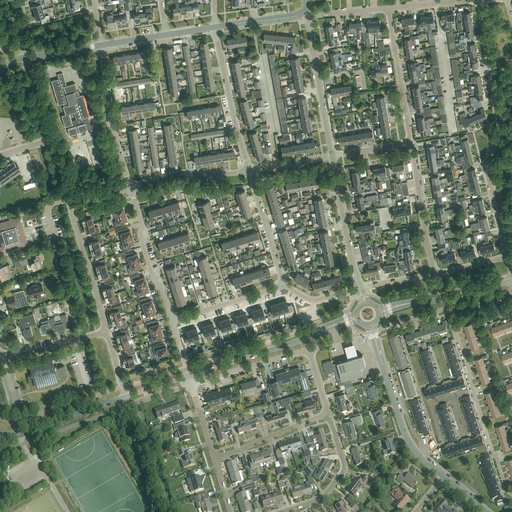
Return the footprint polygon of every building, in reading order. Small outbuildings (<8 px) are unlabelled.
[(34,12),(43,10),(42,5),(45,4),(44,0),(40,0),(36,1),(37,4),(32,6),(34,12)] [(178,0),(171,0),(172,1),(173,2),(175,4),(176,7),(173,8),(174,14),(174,15),(180,14),(179,6),(178,0)] [(190,0),(193,12),(199,11),(198,10),(199,10),(198,4),(195,4),(194,0),(190,0)] [(77,1),(69,2),(66,2),(68,13),(74,12),(74,8),(79,8),(77,1)] [(43,10),(34,12),(36,19),(41,17),(43,23),(50,21),(48,15),(45,16),(43,10)] [(465,20),(472,18),(472,15),(471,16),(470,12),(464,13),(464,11),(457,12),(458,20),(462,20),(462,18),(465,17),(465,20)] [(113,12),(109,12),(109,13),(106,13),(108,24),(109,24),(114,24),(113,14),(113,12)] [(119,13),(121,23),(127,22),(126,21),(127,21),(126,15),(122,15),(122,12),(119,12),(119,13)] [(428,30),(427,16),(424,17),(424,16),(421,16),(421,17),(421,19),(418,19),(419,26),(421,26),(424,26),(425,30),(428,30)] [(410,36),(408,18),(405,19),(405,17),(402,18),(402,19),(402,25),(405,25),(406,32),(404,32),(404,36),(410,36)] [(414,18),(413,17),(411,17),(411,18),(408,18),(410,36),(413,35),(417,34),(417,31),(413,31),(412,24),(415,24),(418,25),(418,19),(414,20),(414,18)] [(357,36),(355,23),(352,23),(352,22),(349,23),(349,26),(347,26),(348,34),(353,34),(354,40),(357,39),(357,36)] [(327,30),(326,30),(326,33),(333,32),(336,31),(342,30),(341,24),(336,25),(336,27),(332,28),(332,26),(326,27),(327,30)] [(459,42),(464,41),(464,38),(468,37),(474,36),(473,33),(474,33),(474,30),(467,31),(467,34),(463,35),(463,34),(460,35),(461,38),(459,38),(459,42)] [(403,40),(404,46),(412,45),(419,43),(418,38),(423,37),(423,33),(418,34),(418,35),(407,36),(408,39),(403,40)] [(329,42),(328,42),(328,45),(335,44),(335,45),(340,44),(339,40),(342,39),(345,39),(344,36),(341,36),(338,37),(334,37),(328,39),(329,42)] [(470,50),(477,49),(476,46),(475,46),(475,43),(469,44),(465,45),(464,41),(459,42),(460,48),(465,48),(469,48),(470,50)] [(172,55),(171,51),(174,50),(174,47),(171,48),(164,49),(165,56),(172,55)] [(417,53),(420,53),(420,49),(417,50),(413,50),(406,52),(407,55),(406,55),(406,58),(414,57),(414,53),(417,53)] [(467,57),(471,56),(477,55),(476,52),(477,52),(477,49),(470,50),(470,53),(466,54),(466,53),(463,54),(464,57),(467,57)] [(139,53),(140,60),(144,59),(145,62),(148,62),(147,58),(146,52),(139,53)] [(135,64),(133,54),(126,55),(127,62),(131,61),(132,64),(135,64)] [(119,66),(121,66),(120,56),(113,57),(114,64),(118,63),(119,66)] [(332,66),(339,65),(344,64),(343,61),(349,60),(348,57),(332,60),(333,63),(331,63),(332,66)] [(292,66),(299,64),(298,58),(284,60),(285,63),(289,63),(288,61),(291,61),(292,66)] [(381,64),(383,75),(385,75),(385,74),(388,73),(392,72),(392,71),(392,67),(391,66),(387,67),(386,60),(383,61),(383,64),(381,64)] [(167,69),(174,68),(173,64),(176,63),(175,61),(173,61),(166,62),(167,69)] [(233,69),(240,68),(239,64),(242,62),(241,61),(239,61),(231,62),(233,69)] [(383,75),(381,64),(378,65),(377,61),(374,61),(374,62),(376,75),(380,75),(380,76),(383,75)] [(478,61),(471,62),(467,62),(468,65),(465,66),(466,69),(468,68),(468,69),(472,68),(479,67),(478,64),(479,64),(478,61)] [(287,73),(301,71),(299,64),(292,66),(293,71),(290,71),(290,70),(286,70),(287,73)] [(88,117),(89,116),(83,94),(79,95),(78,91),(77,91),(75,83),(66,85),(63,73),(58,74),(59,79),(51,81),(59,104),(63,103),(64,106),(63,106),(65,114),(62,115),(65,127),(67,126),(68,128),(67,128),(69,135),(90,129),(90,130),(91,131),(96,129),(95,124),(93,124),(90,125),(88,117)] [(418,83),(425,82),(424,76),(421,77),(421,73),(410,75),(411,79),(412,79),(412,82),(418,81),(418,83)] [(175,77),(177,77),(177,74),(175,74),(168,75),(169,82),(176,81),(175,77)] [(244,74),(241,74),(234,76),(235,82),(242,81),(242,77),(244,76),(244,74)] [(289,86),(303,84),(302,77),(294,79),(295,84),(292,84),(292,82),(288,83),(289,86)] [(413,93),(420,92),(419,90),(424,89),(426,88),(426,87),(429,85),(429,81),(425,82),(418,83),(419,87),(413,88),(413,91),(413,93)] [(304,90),(303,84),(289,86),(290,89),(293,89),(293,87),(295,87),(296,92),(304,90)] [(343,96),(346,96),(344,86),(338,87),(339,95),(343,94),(343,96)] [(180,87),(170,88),(171,95),(178,94),(177,91),(180,90),(180,87)] [(244,87),(237,89),(238,96),(245,94),(244,90),(247,88),(247,87),(244,87)] [(474,103),(480,102),(480,99),(483,99),(483,96),(484,95),(484,93),(476,94),(477,97),(473,97),(470,97),(471,104),(474,103)] [(421,102),(432,100),(431,96),(428,97),(415,99),(415,103),(414,103),(415,106),(422,105),(421,102)] [(384,97),(377,98),(378,103),(375,103),(375,102),(371,102),(372,106),(386,103),(384,97)] [(247,100),(243,101),(240,102),(242,108),(251,106),(251,105),(251,104),(248,103),(247,100)] [(148,110),(147,102),(144,103),(142,101),(140,101),(141,103),(142,111),(148,110)] [(479,114),(482,120),(484,119),(484,118),(487,117),(484,111),(483,107),(480,102),(474,103),(476,107),(479,106),(480,108),(482,112),(479,114)] [(294,113),(308,110),(306,104),(299,105),(299,108),(289,110),(289,113),(294,112),(294,113)] [(242,108),(244,115),(250,113),(249,109),(252,107),(251,105),(251,106),(242,108)] [(422,114),(432,112),(431,109),(430,109),(429,106),(427,106),(427,107),(422,107),(422,105),(415,106),(415,109),(416,109),(417,112),(422,111),(422,114)] [(482,120),(479,114),(477,114),(476,113),(475,111),(473,108),(473,109),(472,107),(471,107),(470,106),(469,107),(470,108),(469,108),(476,122),(479,120),(479,121),(482,120)] [(207,108),(208,114),(212,114),(213,117),(215,116),(215,113),(213,107),(207,108)] [(473,123),(476,122),(469,108),(468,108),(468,109),(468,111),(469,114),(471,117),(468,118),(467,119),(470,125),(473,124),(473,123)] [(193,110),(194,117),(198,116),(198,119),(201,118),(200,109),(193,110)] [(374,118),(388,116),(387,110),(379,111),(380,116),(377,116),(377,115),(373,115),(374,118)] [(418,121),(419,124),(433,121),(433,118),(428,118),(428,119),(424,120),(424,117),(432,115),(432,112),(422,114),(423,117),(417,118),(417,121),(418,121)] [(252,119),(254,119),(254,117),(253,115),(251,116),(250,113),(244,115),(245,121),(252,119)] [(464,118),(463,115),(462,113),(459,115),(461,117),(459,118),(461,124),(463,123),(465,127),(468,125),(468,126),(470,125),(467,119),(468,118),(467,117),(464,118)] [(309,117),(301,118),(302,123),(299,123),(299,122),(295,122),(296,123),(296,126),(310,123),(309,117)] [(252,119),(245,121),(247,128),(254,126),(253,122),(256,120),(255,118),(254,119),(252,119)] [(429,125),(437,124),(436,120),(433,121),(419,124),(419,127),(418,127),(419,130),(426,129),(430,128),(429,125)] [(440,131),(443,131),(442,129),(442,126),(447,125),(447,122),(442,123),(442,126),(439,126),(440,131)] [(376,131),(390,129),(389,123),(381,124),(382,129),(379,129),(379,128),(376,128),(376,131)] [(165,132),(172,131),(171,124),(164,125),(164,129),(163,130),(163,132),(165,132)] [(365,131),(367,140),(374,139),(372,131),(368,132),(368,130),(365,131)] [(249,134),(251,140),(258,138),(261,137),(260,136),(258,135),(257,135),(256,132),(249,134)] [(360,141),(359,134),(355,134),(355,133),(352,133),(354,142),(360,141)] [(308,150),(307,143),(303,144),(302,139),(303,139),(302,134),(299,134),(302,152),(308,150)] [(130,137),(131,144),(138,142),(137,139),(140,137),(141,137),(140,135),(140,136),(137,136),(130,137)] [(286,137),(286,135),(283,136),(282,136),(283,137),(279,138),(280,144),(284,144),(285,147),(281,148),(282,155),(289,154),(287,145),(287,142),(286,141),(286,137)] [(348,143),(346,136),(342,136),(342,135),(339,135),(341,145),(348,143)] [(450,145),(451,150),(456,149),(455,149),(459,148),(462,147),(469,145),(467,139),(465,140),(464,136),(458,137),(459,142),(461,141),(461,144),(458,145),(458,143),(455,144),(454,142),(449,144),(449,145),(450,145)] [(253,147),(260,145),(258,138),(251,140),(253,147)] [(295,153),(294,145),(291,146),(290,144),(287,145),(289,154),(295,153)] [(264,150),(264,149),(261,148),(260,145),(253,147),(255,153),(264,150)] [(139,149),(132,150),(133,157),(140,156),(140,152),(142,151),(142,149),(139,149)] [(227,150),(228,159),(235,158),(234,151),(229,151),(229,149),(227,150)] [(262,154),(265,152),(264,150),(255,153),(257,160),(264,158),(263,157),(264,156),(263,154),(262,154)] [(438,154),(442,153),(442,151),(428,153),(429,159),(435,158),(439,157),(438,154)] [(457,157),(458,160),(472,157),(470,151),(464,153),(464,155),(461,156),(457,157)] [(201,156),(202,163),(208,162),(207,155),(204,155),(203,153),(200,154),(201,156)] [(176,157),(169,158),(167,158),(167,160),(169,161),(170,165),(177,164),(176,157)] [(459,163),(462,162),(464,168),(469,167),(469,164),(473,163),(472,157),(458,160),(455,161),(455,162),(458,161),(459,163)] [(0,170),(0,180),(2,183),(3,185),(22,172),(19,167),(18,168),(14,162),(11,164),(10,163),(7,165),(7,166),(3,170),(2,169),(0,170)] [(142,165),(144,165),(143,162),(134,163),(135,170),(142,169),(142,168),(143,168),(142,165)] [(398,165),(400,178),(403,177),(403,174),(402,174),(402,170),(405,170),(405,171),(409,170),(408,163),(404,164),(404,162),(401,163),(401,164),(398,165)] [(400,178),(398,165),(395,165),(395,164),(391,165),(393,172),(396,171),(397,175),(396,175),(397,178),(400,178)] [(379,168),(382,181),(385,180),(384,177),(387,177),(386,175),(390,175),(389,167),(385,168),(385,166),(382,166),(382,167),(379,168)] [(475,169),(470,170),(470,167),(464,169),(465,175),(462,175),(462,178),(466,177),(476,174),(475,169)] [(383,187),(383,186),(382,181),(379,168),(376,169),(376,168),(373,168),(374,175),(377,175),(378,181),(376,181),(377,188),(380,188),(383,187)] [(352,178),(359,177),(361,176),(361,174),(365,173),(364,170),(357,171),(352,172),(351,172),(352,178)] [(433,184),(447,181),(454,180),(453,173),(446,174),(447,178),(443,179),(439,180),(438,177),(432,178),(433,184)] [(471,182),(478,181),(476,174),(466,177),(462,178),(463,180),(463,181),(467,180),(468,183),(471,182)] [(311,179),(313,187),(316,186),(317,188),(320,187),(318,178),(311,179)] [(23,188),(26,191),(38,183),(35,179),(23,188)] [(304,190),(307,190),(305,180),(298,181),(300,189),(303,188),(304,190)] [(367,181),(354,184),(355,187),(354,187),(354,190),(356,190),(357,193),(363,192),(363,188),(361,189),(361,185),(365,185),(368,184),(372,184),(371,181),(367,181)] [(465,187),(465,190),(479,187),(478,181),(471,182),(468,183),(468,186),(465,187)] [(291,192),(294,192),(292,183),(285,184),(287,191),(291,191),(291,192)] [(267,195),(277,192),(276,189),(274,189),(273,186),(265,188),(267,195)] [(237,199),(246,196),(245,190),(236,193),(237,199)] [(269,201),(277,199),(276,195),(277,194),(277,192),(267,195),(269,201)] [(449,193),(435,195),(436,202),(442,200),(442,197),(449,196),(449,193)] [(239,205),(248,202),(246,196),(237,199),(239,205)] [(400,216),(398,204),(395,205),(394,198),(391,199),(394,216),(397,215),(397,217),(400,216)] [(269,201),(271,207),(283,203),(282,201),(280,202),(279,202),(278,202),(277,199),(269,201)] [(309,208),(323,205),(321,199),(314,200),(315,205),(312,205),(312,204),(308,204),(309,208)] [(484,205),(482,199),(472,202),(472,205),(469,205),(470,208),(484,205)] [(371,204),(371,200),(358,203),(357,203),(358,209),(365,208),(364,205),(371,204)] [(404,201),(406,214),(409,213),(409,214),(412,214),(410,203),(407,203),(407,200),(404,201)] [(172,203),(175,212),(181,210),(178,201),(172,203)] [(200,210),(209,208),(208,204),(210,204),(210,201),(207,202),(207,201),(198,204),(200,210)] [(403,214),(406,214),(404,201),(401,202),(401,204),(398,204),(400,216),(403,216),(403,214)] [(241,211),(250,208),(248,202),(239,205),(241,211)] [(169,214),(175,212),(172,203),(166,205),(169,214)] [(271,207),(273,213),(280,211),(279,207),(281,207),(284,206),(283,203),(271,207)] [(163,216),(169,214),(166,205),(160,207),(163,216)] [(115,217),(125,214),(123,207),(117,209),(116,206),(111,207),(109,208),(111,214),(114,213),(115,217)] [(157,218),(163,216),(160,207),(154,209),(157,218)] [(202,216),(211,214),(210,210),(212,210),(211,207),(209,208),(200,210),(202,216)] [(250,208),(241,211),(243,217),(252,214),(250,208)] [(151,220),(157,218),(154,209),(148,211),(151,220)] [(275,219),(284,217),(283,214),(281,215),(280,211),(273,213),(275,219)] [(311,220),(325,218),(324,212),(316,213),(317,218),(314,218),(314,217),(311,217),(311,220)] [(452,212),(438,215),(439,221),(442,220),(443,223),(449,222),(448,216),(452,215),(452,212)] [(84,226),(94,223),(92,219),(95,219),(94,213),(86,215),(87,218),(82,220),(84,226)] [(204,222),(213,220),(212,217),(214,216),(213,213),(211,214),(202,216),(204,222)] [(127,220),(125,214),(115,217),(116,221),(113,222),(115,228),(122,225),(121,222),(127,220)] [(284,217),(275,219),(277,226),(284,224),(283,219),(285,219),(288,219),(287,216),(284,217)] [(4,252),(28,245),(20,217),(0,223),(0,252),(1,253),(4,253),(4,252)] [(474,226),(488,223),(487,217),(481,219),(480,217),(478,218),(479,222),(471,224),(472,227),(474,226)] [(213,220),(204,222),(206,229),(215,226),(214,222),(216,222),(215,219),(213,220)] [(94,223),(84,226),(86,233),(91,231),(92,235),(100,233),(98,227),(95,227),(94,223)] [(436,235),(451,232),(450,229),(447,230),(445,230),(444,227),(446,227),(446,224),(439,225),(440,228),(435,228),(436,235)] [(364,238),(362,225),(359,226),(359,225),(356,225),(356,227),(357,233),(360,232),(361,239),(358,239),(359,243),(365,242),(364,238)] [(122,240),(132,237),(130,230),(124,232),(123,229),(116,231),(118,237),(121,236),(122,240)] [(279,232),(281,238),(290,235),(292,235),(293,234),(292,231),(292,230),(287,232),(286,229),(279,232)] [(398,239),(409,237),(408,234),(409,234),(409,231),(408,231),(405,232),(405,229),(395,230),(396,233),(399,233),(402,232),(402,235),(397,235),(395,236),(396,239),(398,239)] [(182,235),(185,244),(191,242),(188,233),(184,234),(184,232),(182,233),(182,235)] [(251,234),(254,242),(260,241),(257,232),(251,234)] [(442,244),(445,243),(448,242),(447,240),(444,240),(444,237),(448,236),(452,235),(451,232),(436,235),(438,242),(441,241),(442,244)] [(486,242),(488,252),(495,250),(493,243),(490,244),(488,236),(491,235),(490,232),(484,234),(484,237),(486,242)] [(248,244),(251,243),(252,246),(255,245),(254,242),(251,234),(245,235),(248,244)] [(281,238),(282,244),(290,242),(289,239),(291,238),(293,238),(294,237),(293,234),(292,235),(290,235),(281,238)] [(179,246),(185,244),(182,235),(176,237),(179,246)] [(249,246),(248,244),(245,235),(240,237),(242,246),(246,245),(246,247),(249,246)] [(91,250),(100,247),(99,243),(102,242),(100,236),(93,239),(94,242),(88,243),(91,250)] [(132,237),(122,240),(123,244),(121,245),(122,251),(130,249),(128,245),(134,243),(132,237)] [(173,248),(179,246),(176,237),(170,239),(173,248)] [(243,248),(242,246),(240,237),(233,239),(236,248),(240,247),(240,249),(243,248)] [(397,248),(398,249),(401,248),(408,247),(408,244),(410,243),(411,242),(410,240),(409,240),(409,237),(398,239),(399,245),(397,248)] [(316,247),(330,245),(329,238),(321,240),(322,244),(319,245),(319,243),(315,244),(316,247)] [(465,242),(468,256),(475,255),(474,248),(470,249),(467,238),(465,239),(465,242)] [(167,249),(173,248),(170,239),(164,241),(167,249)] [(230,250),(236,248),(233,239),(227,241),(230,250)] [(160,251),(167,249),(164,241),(158,243),(160,251)] [(224,252),(230,250),(227,241),(221,243),(224,252)] [(284,251),(293,248),(293,245),(291,246),(290,242),(282,244),(284,251)] [(462,258),(468,256),(465,242),(462,243),(463,246),(464,250),(460,251),(462,258)] [(481,253),(488,252),(486,242),(483,242),(483,245),(479,246),(481,253)] [(446,247),(445,243),(442,244),(438,245),(439,250),(443,249),(445,255),(441,256),(442,263),(449,261),(448,254),(447,250),(446,247)] [(100,247),(91,250),(93,256),(98,255),(99,258),(106,256),(105,250),(102,251),(100,247)] [(402,253),(401,253),(401,254),(402,258),(406,257),(412,256),(411,253),(413,253),(412,250),(411,250),(411,249),(408,250),(408,247),(401,248),(402,253)] [(286,257),(294,255),(293,251),(294,251),(293,248),(284,251),(286,257)] [(318,260),(332,257),(331,251),(323,252),(324,257),(322,258),(321,256),(318,257),(318,260)] [(33,268),(43,266),(39,253),(35,254),(36,255),(19,260),(20,260),(22,266),(27,264),(28,265),(32,264),(33,268)] [(129,263),(139,260),(137,254),(132,255),(131,253),(123,255),(125,260),(128,259),(129,263)] [(286,257),(288,263),(297,260),(297,258),(295,258),(294,255),(286,257)] [(370,258),(369,255),(369,256),(363,257),(364,262),(368,262),(368,264),(369,268),(366,269),(367,275),(367,276),(370,275),(370,274),(373,274),(370,261),(370,258)] [(389,258),(391,271),(394,270),(394,271),(397,271),(395,260),(393,260),(392,255),(388,255),(389,258)] [(199,265),(208,262),(206,256),(197,259),(199,265)] [(399,261),(400,264),(413,262),(412,259),(413,259),(413,256),(412,256),(406,257),(406,260),(399,261)] [(97,273),(107,270),(106,266),(109,265),(107,259),(100,261),(101,265),(95,267),(97,273)] [(139,260),(129,263),(131,267),(128,268),(130,274),(137,272),(136,268),(141,267),(139,260)] [(298,263),(297,260),(288,263),(290,270),(298,267),(296,264),(298,263)] [(370,261),(373,274),(376,273),(376,274),(379,274),(379,273),(378,267),(377,263),(376,263),(374,263),(374,260),(370,261)] [(201,271),(210,268),(208,262),(199,265),(200,268),(198,269),(198,271),(201,271)] [(0,274),(2,280),(13,276),(9,264),(2,266),(0,265),(0,274)] [(262,269),(265,278),(271,276),(268,267),(266,268),(265,264),(261,265),(262,266),(262,269)] [(168,275),(177,272),(175,266),(166,269),(168,275)] [(203,277),(212,274),(210,268),(201,271),(203,277)] [(259,280),(265,278),(262,269),(256,271),(259,280)] [(107,270),(97,273),(99,280),(105,278),(106,282),(113,280),(111,273),(109,274),(107,270)] [(253,282),(259,280),(256,271),(250,273),(253,282)] [(170,281),(179,278),(177,272),(168,275),(170,281)] [(241,276),(240,273),(237,274),(238,276),(241,286),(247,284),(244,275),(241,276)] [(247,284),(253,282),(250,273),(244,275),(247,284)] [(299,283),(304,275),(301,273),(301,275),(297,273),(293,279),(299,283)] [(203,277),(205,283),(214,280),(212,274),(203,277)] [(137,287),(147,283),(144,277),(139,279),(138,275),(131,277),(132,283),(135,282),(137,287)] [(304,275),(299,283),(305,286),(309,280),(305,278),(306,276),(304,275)] [(235,287),(241,286),(238,276),(232,278),(235,287)] [(331,277),(333,286),(340,284),(338,277),(334,278),(333,276),(331,277)] [(327,287),(333,286),(331,277),(328,278),(328,279),(325,280),(327,287)] [(183,283),(181,278),(179,278),(170,281),(171,287),(180,284),(183,283)] [(214,280),(205,283),(206,286),(204,287),(205,290),(207,289),(216,286),(214,280)] [(314,291),(320,289),(318,280),(315,281),(316,283),(312,284),(314,291)] [(327,287),(325,280),(321,281),(321,280),(318,280),(320,289),(327,287)] [(104,296),(114,293),(113,289),(116,288),(114,283),(107,285),(108,288),(102,290),(104,296)] [(147,283),(137,287),(138,291),(135,291),(137,297),(144,295),(143,292),(149,290),(147,283)] [(40,293),(44,292),(42,284),(38,286),(37,284),(31,286),(32,287),(28,288),(30,296),(34,295),(34,296),(40,294),(40,293)] [(173,293),(182,290),(180,284),(171,287),(173,293)] [(218,292),(216,286),(207,289),(209,295),(218,292)] [(175,299),(184,296),(187,295),(185,289),(182,290),(173,293),(175,299)] [(28,303),(24,290),(15,292),(6,295),(8,300),(6,301),(6,303),(8,302),(10,308),(16,306),(17,307),(21,306),(21,305),(28,303)] [(114,293),(104,296),(106,303),(112,301),(113,305),(120,302),(118,297),(115,297),(114,293)] [(184,296),(175,299),(177,305),(186,302),(184,296)] [(144,310),(154,307),(152,300),(146,302),(145,299),(138,301),(140,307),(143,306),(144,310)] [(286,300),(280,302),(283,311),(289,310),(286,300)] [(280,302),(275,304),(278,313),(283,311),(280,302)] [(275,304),(270,305),(273,315),(278,313),(275,304)] [(111,320),(121,317),(120,313),(123,312),(121,305),(114,308),(115,312),(109,313),(111,320)] [(154,307),(144,310),(145,314),(142,315),(144,321),(151,319),(150,315),(156,313),(154,307)] [(262,308),(257,309),(259,318),(265,317),(262,308)] [(257,309),(251,311),(254,320),(259,318),(257,309)] [(24,338),(26,338),(27,339),(28,339),(29,339),(30,339),(30,338),(31,338),(31,337),(32,336),(33,336),(30,325),(36,324),(33,313),(19,318),(19,320),(19,321),(19,322),(19,323),(20,324),(21,326),(22,326),(22,327),(21,327),(24,338)] [(245,313),(240,314),(243,324),(248,322),(245,313)] [(48,319),(48,320),(41,322),(42,325),(41,326),(41,327),(41,328),(42,330),(43,330),(44,331),(45,334),(51,332),(52,332),(57,331),(56,330),(57,330),(58,331),(59,332),(60,332),(61,332),(63,331),(63,330),(64,329),(64,328),(65,328),(65,329),(70,327),(66,314),(60,316),(61,320),(56,322),(54,318),(48,319)] [(240,314),(235,316),(238,325),(243,324),(240,314)] [(121,317),(111,320),(113,326),(119,325),(120,328),(127,326),(125,320),(122,321),(121,317)] [(229,318),(224,320),(226,329),(232,327),(229,318)] [(439,333),(447,330),(445,324),(447,324),(446,319),(443,320),(444,323),(438,325),(437,325),(439,333)] [(224,320),(218,321),(221,330),(226,329),(224,320)] [(511,329),(509,321),(508,321),(504,323),(503,320),(501,321),(502,324),(503,323),(507,333),(506,331),(511,329),(511,331),(511,330),(511,329)] [(151,333),(161,330),(162,329),(161,326),(160,326),(159,323),(153,325),(152,321),(145,323),(147,330),(150,329),(151,333)] [(474,330),(473,329),(472,325),(477,323),(476,321),(471,323),(471,324),(462,327),(464,327),(465,332),(464,332),(464,333),(474,330)] [(432,335),(439,333),(437,325),(438,325),(437,322),(435,323),(436,326),(430,327),(429,328),(432,335)] [(503,323),(502,324),(498,325),(497,322),(495,323),(496,326),(497,325),(501,335),(500,333),(505,331),(506,333),(507,333),(503,323)] [(213,323),(207,325),(210,334),(215,332),(213,323)] [(497,325),(496,326),(492,327),(491,323),(488,323),(490,329),(491,328),(494,337),(495,337),(494,336),(500,334),(500,335),(501,335),(497,325)] [(207,325),(202,326),(205,335),(210,334),(207,325)] [(429,328),(430,327),(429,325),(427,325),(428,328),(423,330),(422,330),(424,338),(432,335),(429,328)] [(422,330),(423,330),(422,327),(419,328),(420,330),(415,332),(414,332),(416,340),(424,338),(422,330)] [(196,328),(191,330),(194,339),(199,337),(196,328)] [(475,336),(475,335),(474,331),(477,330),(476,328),(473,329),(474,330),(464,333),(466,333),(467,338),(466,338),(466,339),(475,336)] [(118,343),(128,340),(127,336),(130,335),(128,329),(121,331),(122,335),(116,337),(118,343)] [(161,330),(151,333),(152,337),(149,338),(151,343),(158,341),(157,338),(163,336),(161,330)] [(186,335),(184,335),(185,341),(188,340),(194,339),(191,330),(185,331),(186,335)] [(414,332),(415,332),(414,330),(412,330),(413,333),(406,335),(409,342),(416,340),(414,332)] [(392,345),(402,342),(401,338),(399,339),(397,334),(389,337),(392,345)] [(477,342),(477,341),(476,337),(479,336),(478,334),(475,335),(475,336),(466,339),(468,339),(469,344),(468,344),(468,345),(477,342)] [(128,340),(118,343),(120,350),(126,348),(127,351),(134,349),(132,343),(129,344),(128,340)] [(477,342),(468,345),(469,345),(471,350),(470,351),(479,348),(478,343),(481,342),(480,340),(477,341),(477,342)] [(394,353),(402,350),(401,346),(403,345),(402,342),(392,345),(394,353)] [(446,352),(457,349),(456,345),(453,346),(452,342),(444,344),(446,352)] [(354,343),(344,346),(348,358),(358,356),(354,343)] [(168,353),(169,352),(168,349),(167,349),(166,347),(160,348),(159,345),(152,347),(154,353),(157,352),(158,356),(162,355),(162,356),(165,355),(165,354),(168,353)] [(423,360),(433,356),(432,353),(430,353),(428,349),(420,352),(423,360)] [(449,360),(457,357),(455,353),(458,352),(457,349),(446,352),(449,360)] [(507,353),(506,353),(503,354),(501,349),(499,350),(501,356),(501,355),(505,364),(505,363),(510,361),(510,362),(511,362),(507,353)] [(396,360),(407,357),(406,353),(404,354),(402,350),(394,353),(396,360)] [(134,359),(137,358),(135,353),(128,355),(129,358),(123,360),(125,367),(128,366),(129,367),(132,366),(132,365),(135,363),(134,359)] [(335,371),(339,386),(340,386),(340,387),(345,386),(346,388),(353,386),(352,382),(351,376),(362,373),(361,367),(366,365),(363,355),(358,356),(358,357),(338,363),(332,364),(333,366),(335,371)] [(484,363),(484,362),(483,359),(488,357),(487,355),(482,356),(482,357),(473,360),(474,360),(476,365),(474,366),(475,366),(484,363)] [(425,367),(433,365),(432,360),(434,360),(433,356),(423,360),(425,367)] [(407,357),(396,360),(399,368),(407,365),(406,361),(408,360),(407,357)] [(451,367),(462,364),(460,360),(458,361),(457,357),(449,360),(451,367)] [(57,377),(66,375),(64,365),(56,368),(56,365),(54,366),(52,360),(30,366),(32,372),(30,373),(31,375),(27,376),(30,385),(35,384),(36,385),(58,379),(57,377)] [(326,374),(335,371),(333,366),(332,364),(331,360),(323,363),(326,374)] [(486,369),(486,368),(485,364),(488,364),(487,361),(484,362),(484,363),(475,366),(475,367),(476,366),(478,371),(476,372),(486,369)] [(462,364),(451,367),(453,375),(462,373),(460,368),(463,368),(462,364)] [(427,375),(438,372),(437,368),(435,369),(433,365),(425,367),(427,375)] [(300,372),(298,367),(289,370),(288,368),(289,367),(284,368),(284,369),(285,369),(286,371),(275,374),(277,381),(269,383),(268,383),(273,398),(277,397),(276,394),(279,393),(276,384),(299,377),(301,377),(300,372)] [(488,375),(488,374),(487,370),(490,370),(489,367),(486,368),(486,369),(476,372),(477,373),(478,372),(480,378),(478,378),(479,379),(488,375)] [(403,381),(411,378),(410,374),(413,373),(411,369),(409,370),(401,373),(403,381)] [(304,371),(300,372),(301,377),(299,377),(303,391),(309,390),(304,371)] [(438,372),(427,375),(430,383),(438,380),(437,376),(439,375),(438,372)] [(488,375),(479,379),(480,378),(482,384),(480,384),(480,385),(490,381),(488,377),(491,376),(491,373),(488,374),(488,375)] [(458,388),(466,386),(462,375),(458,376),(459,379),(455,380),(458,388)] [(405,388),(416,385),(415,381),(413,382),(411,378),(403,381),(405,388)] [(450,391),(458,388),(455,380),(452,381),(451,378),(447,380),(450,391)] [(256,385),(256,384),(254,379),(240,383),(243,392),(252,390),(253,392),(262,389),(260,384),(256,385)] [(511,383),(511,382),(510,382),(507,384),(505,379),(503,380),(505,385),(506,385),(509,394),(509,392),(511,390),(511,383)] [(362,383),(363,385),(361,385),(362,389),(364,388),(364,391),(367,390),(370,399),(378,396),(377,391),(376,392),(374,385),(372,385),(370,380),(362,383)] [(443,393),(450,391),(447,380),(443,381),(444,384),(440,385),(443,393)] [(435,396),(443,393),(440,385),(436,386),(435,383),(432,385),(435,396)] [(416,385),(405,388),(408,396),(416,393),(415,389),(417,388),(416,385)] [(427,398),(435,396),(432,385),(427,386),(428,388),(425,390),(427,398)] [(353,386),(345,388),(348,396),(355,393),(353,386)] [(205,394),(208,405),(208,406),(215,404),(214,402),(224,399),(224,400),(229,398),(229,399),(230,399),(230,398),(233,397),(230,388),(222,390),(221,389),(205,394)] [(495,397),(495,396),(493,392),(498,390),(497,388),(492,390),(492,391),(483,394),(485,393),(487,399),(485,399),(485,400),(495,397)] [(336,397),(340,410),(346,408),(347,410),(352,409),(350,402),(347,403),(344,394),(336,397)] [(497,403),(496,402),(495,398),(498,397),(498,395),(495,396),(495,397),(485,400),(487,400),(488,405),(487,405),(487,406),(497,403)] [(464,410),(475,407),(474,403),(471,404),(470,400),(471,400),(470,396),(463,398),(465,401),(462,402),(464,410)] [(412,409),(423,405),(422,402),(419,402),(418,398),(409,401),(412,409)] [(305,404),(307,411),(316,408),(314,402),(313,402),(312,399),(304,401),(305,404)] [(499,409),(498,408),(497,404),(500,403),(499,401),(496,402),(497,403),(487,406),(489,406),(490,411),(489,411),(489,412),(499,409)] [(158,418),(180,410),(178,402),(162,407),(154,410),(157,419),(158,418)] [(441,417),(451,414),(450,410),(448,411),(447,407),(448,407),(446,403),(440,405),(442,409),(438,410),(441,417)] [(298,413),(307,411),(305,404),(300,405),(300,406),(296,407),(298,413)] [(414,416),(423,414),(421,410),(424,409),(423,405),(412,409),(414,416)] [(274,411),(277,419),(285,417),(285,414),(288,413),(286,409),(279,411),(278,407),(274,409),(274,411)] [(464,410),(467,418),(475,415),(474,411),(476,410),(475,407),(464,410)] [(499,409),(489,412),(491,412),(492,417),(491,418),(501,415),(499,410),(502,409),(501,407),(498,408),(499,409)] [(277,419),(274,411),(274,409),(271,410),(272,413),(266,415),(268,422),(277,419)] [(378,427),(385,425),(381,413),(379,413),(378,410),(372,412),(373,416),(375,416),(378,427)] [(417,424),(428,421),(426,417),(424,418),(423,414),(414,416),(417,424)] [(443,425),(451,422),(450,418),(453,418),(451,414),(441,417),(443,425)] [(175,424),(184,420),(182,415),(172,418),(175,424)] [(361,415),(350,418),(351,421),(343,424),(344,424),(348,438),(347,438),(347,439),(356,436),(357,439),(353,423),(357,422),(357,423),(358,422),(362,421),(361,415)] [(469,425),(480,422),(479,418),(476,419),(475,415),(467,418),(469,425)] [(259,424),(257,419),(253,420),(253,421),(248,422),(247,420),(244,421),(247,431),(256,428),(255,425),(259,424)] [(239,434),(247,431),(244,421),(240,422),(240,425),(240,427),(237,428),(239,434)] [(428,421),(417,424),(419,432),(423,431),(424,435),(430,433),(429,429),(428,429),(426,425),(429,424),(428,421)] [(217,434),(231,429),(230,426),(224,428),(222,422),(214,425),(217,434)] [(446,433),(456,429),(455,426),(453,427),(451,422),(443,425),(446,433)] [(480,422),(469,425),(472,433),(480,431),(479,426),(481,426),(480,422)] [(506,430),(505,429),(504,426),(509,424),(508,422),(503,423),(503,424),(494,427),(494,428),(495,427),(497,433),(496,433),(506,430)] [(174,431),(177,431),(177,433),(176,433),(176,434),(175,434),(175,435),(175,436),(175,437),(175,438),(176,438),(176,439),(177,439),(178,439),(179,439),(180,439),(180,438),(182,443),(190,440),(188,436),(189,436),(188,430),(187,431),(186,427),(182,428),(181,424),(173,427),(174,431)] [(507,436),(506,432),(509,431),(508,428),(505,429),(506,430),(496,433),(496,434),(497,433),(499,439),(498,439),(507,436)] [(231,429),(217,434),(220,442),(227,440),(225,434),(229,433),(230,437),(233,436),(231,429)] [(456,429),(446,433),(448,441),(456,438),(455,434),(457,433),(456,429)] [(317,442),(325,440),(322,430),(314,432),(316,436),(310,438),(309,437),(305,438),(307,445),(311,444),(314,443),(317,442)] [(476,437),(473,438),(476,446),(484,444),(481,433),(477,434),(477,435),(476,436),(476,437)] [(509,442),(509,441),(508,438),(511,437),(510,435),(507,436),(498,439),(498,440),(499,439),(501,445),(500,445),(509,442)] [(468,449),(476,446),(473,438),(471,439),(470,437),(469,438),(469,437),(465,438),(468,449)] [(461,451),(468,449),(465,438),(461,439),(462,440),(460,441),(461,442),(458,443),(461,451)] [(289,443),(291,451),(301,448),(299,440),(289,443)] [(325,440),(317,442),(320,452),(328,450),(325,440)] [(395,453),(392,443),(393,443),(392,440),(383,443),(385,449),(386,449),(386,451),(382,452),(383,456),(388,455),(395,453)] [(510,444),(511,442),(511,440),(509,441),(509,442),(500,445),(500,446),(501,445),(503,451),(501,451),(501,452),(511,449),(510,444)] [(453,454),(461,451),(458,443),(455,443),(455,442),(454,443),(453,442),(449,443),(453,454)] [(288,452),(291,451),(289,443),(279,446),(281,454),(285,453),(286,455),(289,454),(288,452)] [(445,457),(453,454),(449,443),(446,444),(446,445),(445,445),(445,447),(442,448),(445,457)] [(356,466),(365,463),(360,448),(351,451),(353,459),(354,459),(356,466)] [(181,462),(183,468),(195,465),(191,453),(185,455),(183,449),(177,451),(179,457),(183,456),(184,461),(181,462)] [(270,451),(260,454),(262,463),(265,463),(265,464),(275,461),(274,456),(272,457),(270,451)] [(262,463),(260,454),(250,457),(251,461),(249,462),(251,469),(260,466),(259,464),(262,463)] [(483,469),(491,466),(490,462),(492,461),(491,458),(490,458),(488,454),(482,456),(483,460),(480,461),(483,469)] [(285,469),(284,465),(282,458),(278,459),(280,466),(282,474),(286,473),(285,469)] [(320,469),(327,474),(333,464),(325,460),(320,469)] [(230,474),(238,472),(235,461),(226,464),(230,474)] [(485,477),(496,473),(495,470),(492,470),(491,466),(483,469),(485,477)] [(322,483),(327,474),(320,469),(314,479),(322,483)] [(255,475),(254,475),(252,470),(249,471),(253,483),(257,482),(255,475)] [(188,476),(189,479),(189,480),(191,480),(193,487),(190,488),(191,492),(194,491),(194,492),(203,489),(202,489),(200,483),(201,483),(199,476),(194,477),(193,472),(187,474),(188,476)] [(238,472),(230,474),(233,485),(241,482),(238,472)] [(488,484),(496,482),(495,477),(497,477),(496,473),(485,477),(488,484)] [(413,489),(419,481),(409,474),(405,478),(400,475),(396,480),(401,484),(403,481),(413,489)] [(300,487),(300,489),(302,496),(308,494),(308,495),(309,495),(310,495),(311,495),(311,494),(311,493),(312,493),(310,486),(315,485),(309,476),(307,477),(308,482),(305,483),(306,485),(300,487)] [(364,485),(368,479),(363,476),(359,481),(356,478),(347,490),(354,496),(363,484),(364,485)] [(490,492),(501,489),(500,484),(497,485),(496,482),(488,484),(490,492)] [(293,499),(302,496),(300,489),(291,492),(293,499)] [(402,495),(398,492),(394,489),(390,494),(398,501),(393,507),(399,511),(406,502),(407,503),(409,500),(403,495),(402,495)] [(501,489),(490,492),(493,500),(496,499),(497,503),(503,501),(502,496),(501,496),(499,492),(502,492),(501,489)] [(243,494),(242,492),(237,494),(237,495),(236,496),(236,497),(236,499),(237,499),(239,504),(248,502),(245,493),(243,494)] [(270,496),(273,505),(283,502),(280,493),(270,496)] [(200,496),(194,498),(191,499),(191,501),(195,500),(197,509),(201,508),(202,511),(211,511),(212,511),(211,511),(209,505),(210,505),(208,500),(202,502),(200,496)] [(264,508),(273,505),(270,496),(261,499),(264,508)] [(352,508),(356,504),(348,497),(345,500),(351,504),(349,506),(352,508)] [(340,503),(334,506),(337,511),(347,511),(345,508),(347,507),(343,500),(340,502),(340,503)] [(453,511),(451,510),(446,506),(448,505),(441,500),(433,509),(436,511),(441,511),(443,511),(453,511)] [(248,502),(239,504),(240,511),(250,511),(251,511),(248,502)]
